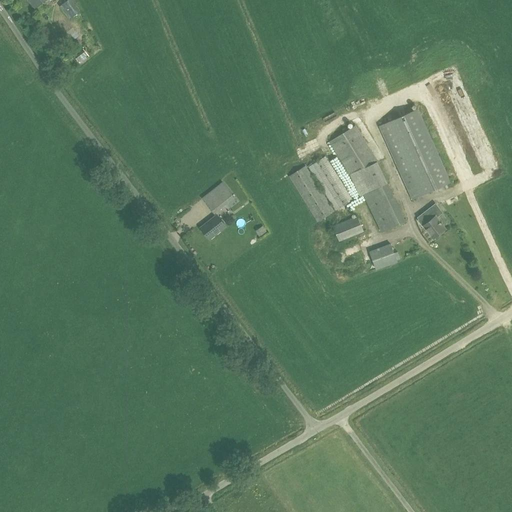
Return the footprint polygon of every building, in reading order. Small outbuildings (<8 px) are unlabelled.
[(80,11),(71,0),(68,0),(60,7),(69,19),(80,11)] [(79,62),(89,54),(82,45),(72,54),(79,62)] [(437,60),(441,69),(452,64),(449,55),(437,60)] [(438,74),(457,116),(474,108),(463,83),(462,84),(455,67),(438,74)] [(453,134),(429,85),(419,89),(443,139),(453,134)] [(417,109),(379,126),(413,199),(450,182),(417,109)] [(405,221),(377,162),(355,126),(329,141),(350,174),(353,172),(382,232),(405,221)] [(336,210),(353,200),(325,155),(308,166),(336,210)] [(317,222),(335,211),(306,165),(289,176),(317,222)] [(202,198),(207,205),(214,214),(234,198),(229,191),(222,182),(202,198)] [(445,229),(436,218),(443,212),(435,202),(417,217),(419,219),(418,220),(422,226),(423,225),(433,238),(445,229)] [(209,239),(225,226),(217,215),(200,228),(209,239)] [(340,241),(364,231),(357,216),(337,224),(333,225),(340,241)] [(263,225),(255,231),(259,236),(266,231),(263,225)] [(391,243),(370,251),(376,270),(398,262),(391,243)]
